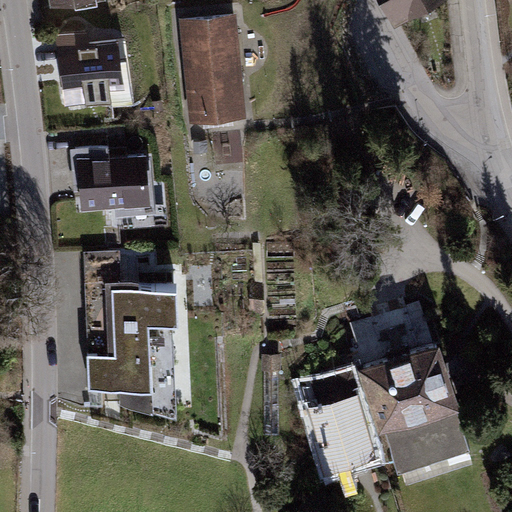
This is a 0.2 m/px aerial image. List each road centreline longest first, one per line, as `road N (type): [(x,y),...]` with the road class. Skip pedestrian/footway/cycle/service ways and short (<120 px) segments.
road 1 (residential): [(40,511),(44,262),(13,0)]
road 2 (residential): [(488,126),(440,117),(397,68),(367,0)]
road 3 (residential): [(488,126),(480,0)]
